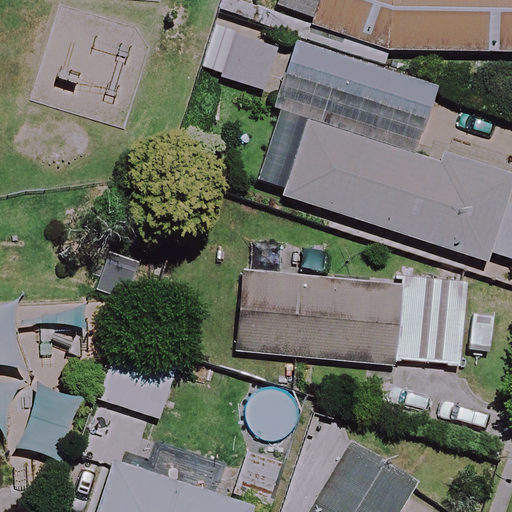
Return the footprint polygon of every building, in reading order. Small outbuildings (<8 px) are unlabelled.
[(511,0),(279,0),(275,15),(309,23),(307,30),(389,52),(511,55),(511,0)] [(262,93),(278,48),(218,28),(203,73),(262,93)] [(290,52),(275,97),(288,102),(258,191),(483,267),(511,183),(415,150),(434,92),(293,44),(290,52)] [(465,286),(389,280),(388,289),(236,278),(230,355),(458,372),(465,286)] [(177,357),(114,337),(94,400),(157,420),(177,357)] [(399,511),(413,486),(342,448),(308,511),(399,511)] [(278,464),(246,453),(232,494),(263,505),(278,464)] [(248,511),(250,510),(110,465),(94,511),(248,511)]
